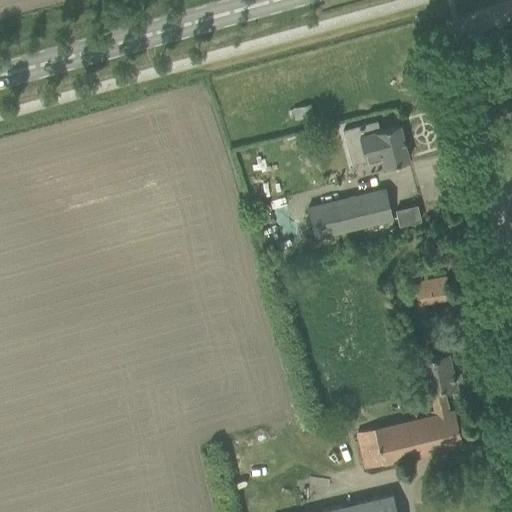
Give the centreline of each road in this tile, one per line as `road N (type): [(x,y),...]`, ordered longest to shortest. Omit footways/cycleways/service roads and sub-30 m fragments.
road 1 (unclassified): [(511,303),(499,215),(456,49),(467,25),(511,9)]
road 2 (secondary): [(0,75),(272,0)]
